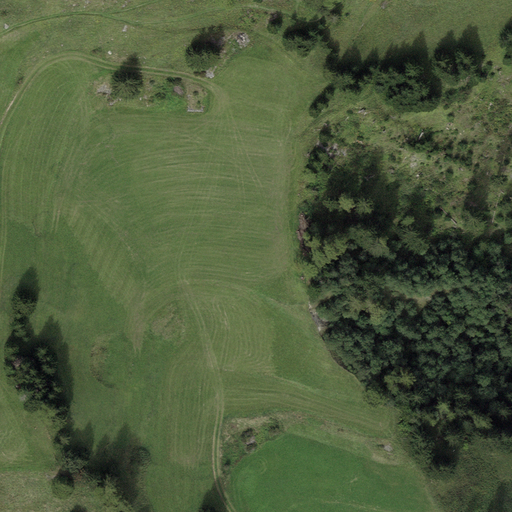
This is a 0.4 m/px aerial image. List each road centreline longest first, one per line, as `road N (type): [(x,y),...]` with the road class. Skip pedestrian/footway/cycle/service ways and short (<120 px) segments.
road 1 (track): [(0,132),(37,70),(68,54),(212,86)]
road 2 (track): [(0,37),(51,14),(107,13),(139,23)]
